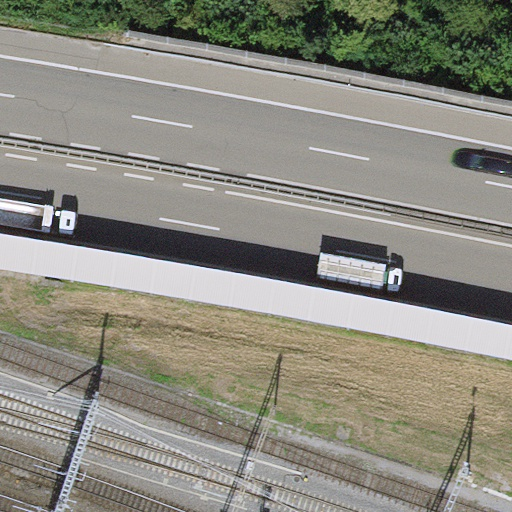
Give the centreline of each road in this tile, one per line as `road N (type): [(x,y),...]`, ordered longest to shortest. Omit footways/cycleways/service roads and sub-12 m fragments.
road 1 (motorway): [(511,185),(0,93)]
road 2 (motorway): [(0,191),(511,282)]
